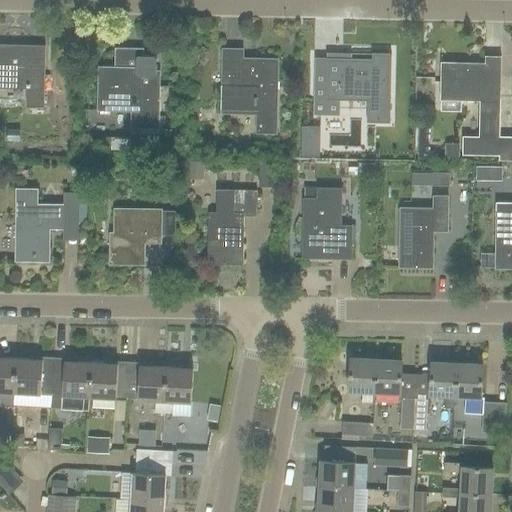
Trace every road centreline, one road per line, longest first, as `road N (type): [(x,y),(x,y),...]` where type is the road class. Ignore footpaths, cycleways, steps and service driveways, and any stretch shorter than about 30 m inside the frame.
road 1 (residential): [(511,12),(71,0)]
road 2 (unclassified): [(265,310),(0,305)]
road 3 (unclassified): [(265,310),(223,511)]
road 4 (unclassified): [(511,317),(307,312)]
road 5 (unclassified): [(268,511),(307,312)]
